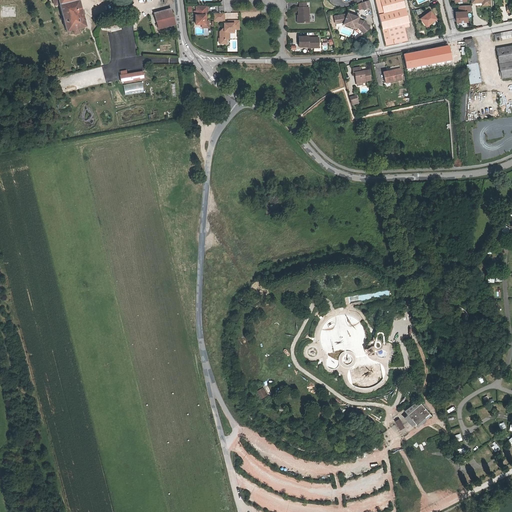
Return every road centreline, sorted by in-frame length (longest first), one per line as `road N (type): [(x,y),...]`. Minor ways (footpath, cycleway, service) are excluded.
road 1 (residential): [(239,506),(199,325),(208,163),(239,99)]
road 2 (residential): [(197,61),(337,60),(511,27)]
road 3 (residential): [(239,99),(291,126),(323,164),(358,178),(475,174),(511,163)]
